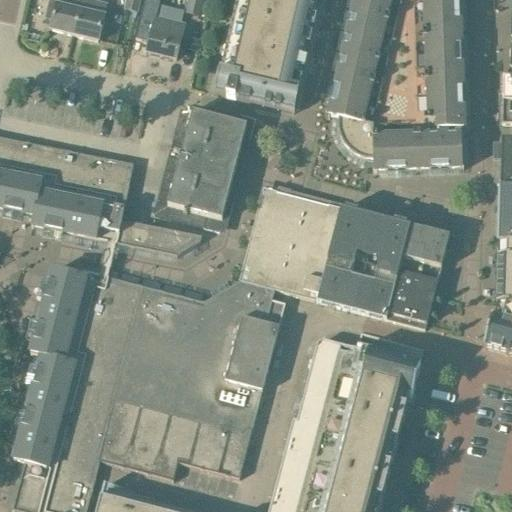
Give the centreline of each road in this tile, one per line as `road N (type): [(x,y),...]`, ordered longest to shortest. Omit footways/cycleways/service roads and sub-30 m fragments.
road 1 (residential): [(511,377),(323,324),(301,329),(249,511)]
road 2 (unknown): [(98,493),(77,455),(119,304)]
